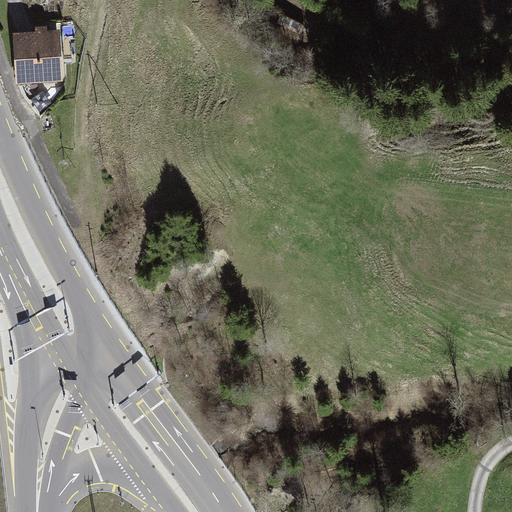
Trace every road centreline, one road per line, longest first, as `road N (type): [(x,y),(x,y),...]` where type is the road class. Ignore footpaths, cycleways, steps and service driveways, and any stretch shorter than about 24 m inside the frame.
road 1 (track): [(102,0),(83,101),(83,225),(74,222),(32,133)]
road 2 (secondary): [(108,351),(34,214),(0,126)]
road 3 (track): [(511,49),(445,64),(392,51),(301,0)]
road 4 (secondary): [(222,511),(108,351)]
road 5 (secondary): [(64,361),(41,383),(29,419),(26,467),(37,509)]
road 6 (secondary): [(0,242),(64,361)]
road 7 (secondary): [(37,509),(83,391)]
road 8 (secondary): [(37,509),(96,466),(143,473)]
